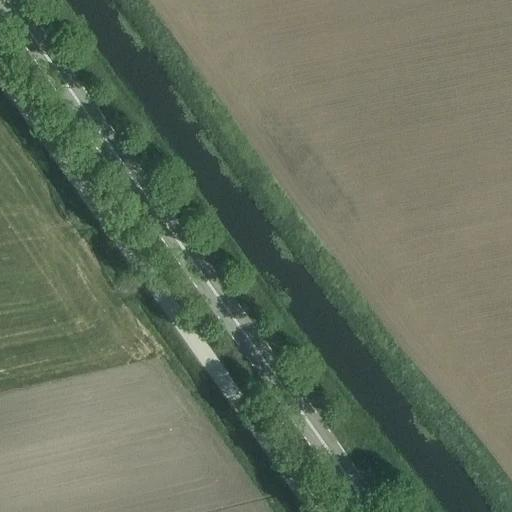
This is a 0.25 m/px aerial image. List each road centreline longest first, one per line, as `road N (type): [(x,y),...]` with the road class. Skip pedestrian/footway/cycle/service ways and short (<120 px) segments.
road 1 (tertiary): [(370,511),(6,0)]
road 2 (unclassified): [(315,511),(0,70)]
